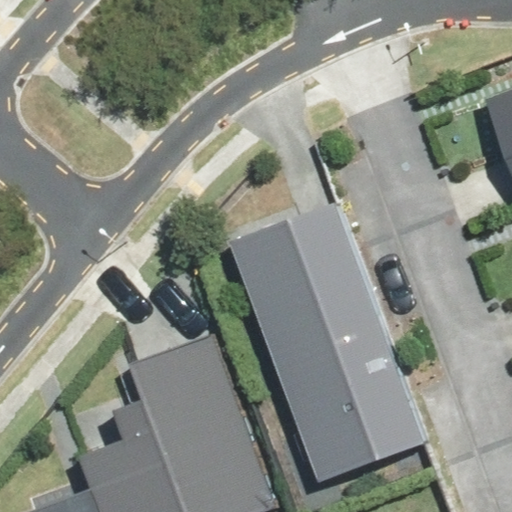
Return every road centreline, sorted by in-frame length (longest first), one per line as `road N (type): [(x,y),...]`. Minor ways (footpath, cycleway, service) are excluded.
road 1 (residential): [(370,22),(511,421)]
road 2 (residential): [(370,22),(223,100),(98,230)]
road 3 (residential): [(98,230),(0,346)]
road 4 (residential): [(0,144),(98,230)]
